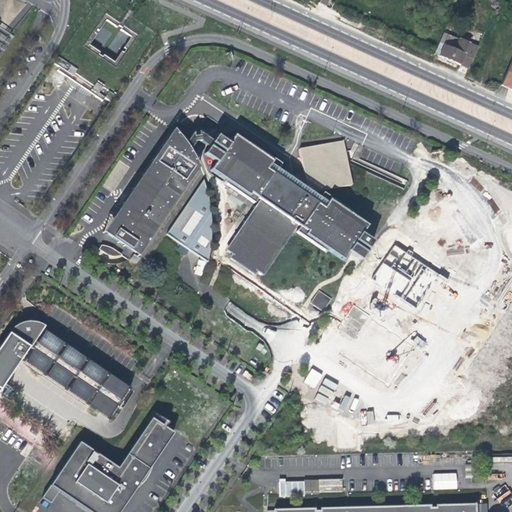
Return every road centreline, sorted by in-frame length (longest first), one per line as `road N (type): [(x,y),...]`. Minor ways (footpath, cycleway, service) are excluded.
road 1 (primary): [(205,0),(511,141)]
road 2 (primary): [(511,113),(262,0)]
